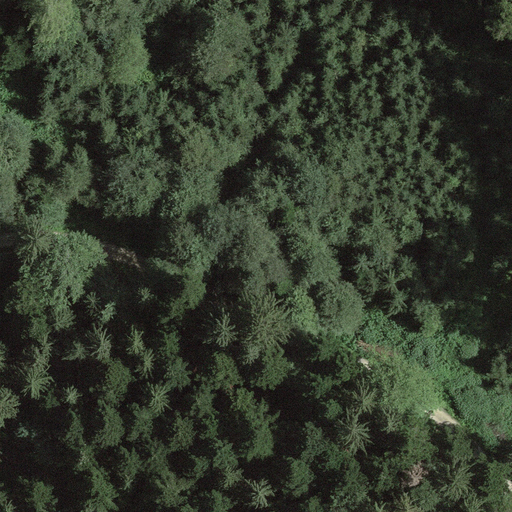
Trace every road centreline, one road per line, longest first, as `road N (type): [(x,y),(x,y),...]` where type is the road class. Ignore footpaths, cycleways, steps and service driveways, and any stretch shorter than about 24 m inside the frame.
road 1 (track): [(0,238),(65,239),(132,260),(360,365),(430,409),(511,492)]
road 2 (track): [(0,125),(132,260)]
